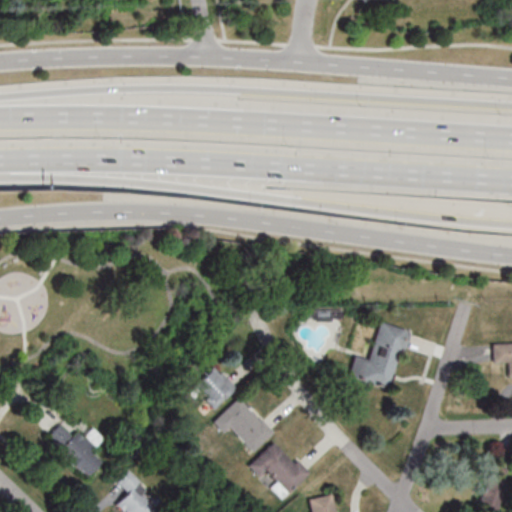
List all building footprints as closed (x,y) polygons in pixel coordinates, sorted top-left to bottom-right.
[(379,322),(409,332),(403,350),(399,349),(386,389),(346,376),(352,356),(367,360),(379,322)] [(491,344),(511,343),(511,375),(507,376),(506,362),(492,363),(491,344)] [(235,387),(212,366),(192,387),(215,408),(235,387)] [(272,433),(239,397),(212,421),(224,434),(230,429),(251,452),(272,433)] [(86,477),(100,461),(90,452),(103,439),(90,428),(80,439),(61,422),(45,439),(86,477)] [(274,440),(247,465),(258,477),(265,471),(287,495),(307,475),(274,440)] [(494,511),(507,471),(489,466),(477,510),(483,511),(494,511)] [(115,503),(124,511),(155,511),(157,511),(140,496),(147,489),(126,471),(115,483),(125,491),(115,503)] [(334,511),(331,494),(305,499),(307,511),(334,511)]
